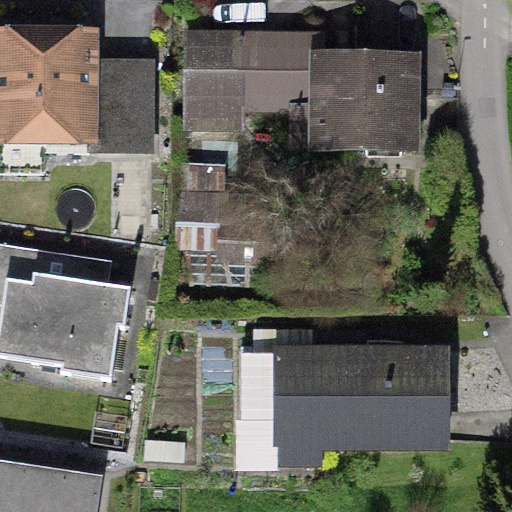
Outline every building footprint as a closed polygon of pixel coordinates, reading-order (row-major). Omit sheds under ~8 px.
[(0,141),(24,142),(40,158),(86,158),(86,155),(118,155),(118,143),(147,143),(147,118),(118,118),(118,68),(86,68),(86,42),(0,41),(0,141)] [(292,111),(292,149),(406,150),(407,102),(411,102),(412,63),(360,62),(360,67),(318,66),(318,43),(187,41),(186,122),(239,123),(239,110),(292,111)] [(0,367),(117,387),(131,303),(98,297),(103,271),(0,254),(0,314),(5,315),(0,343),(0,367)] [(442,448),(443,361),(275,360),(275,361),(239,361),(238,467),(316,467),(316,448),(442,448)] [(97,511),(101,488),(0,471),(0,511),(97,511)]
